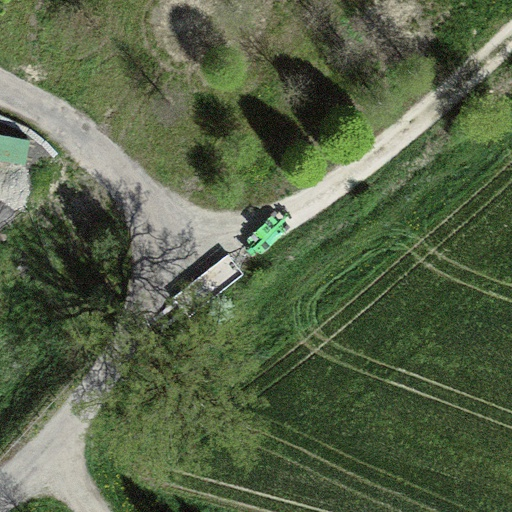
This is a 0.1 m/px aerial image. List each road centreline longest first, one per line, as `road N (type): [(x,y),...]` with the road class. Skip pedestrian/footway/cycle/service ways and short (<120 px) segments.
road 1 (track): [(0,83),(213,255),(0,476)]
road 2 (track): [(511,38),(213,255)]
